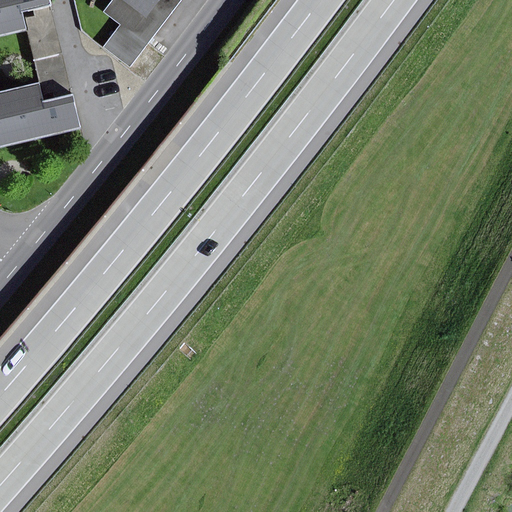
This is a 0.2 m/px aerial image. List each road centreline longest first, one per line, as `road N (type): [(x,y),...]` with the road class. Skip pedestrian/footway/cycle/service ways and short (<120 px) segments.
road 1 (motorway): [(0,485),(280,156),(398,0)]
road 2 (motorway): [(319,0),(0,395)]
road 3 (unclassified): [(233,0),(9,273)]
road 4 (track): [(511,278),(390,511)]
